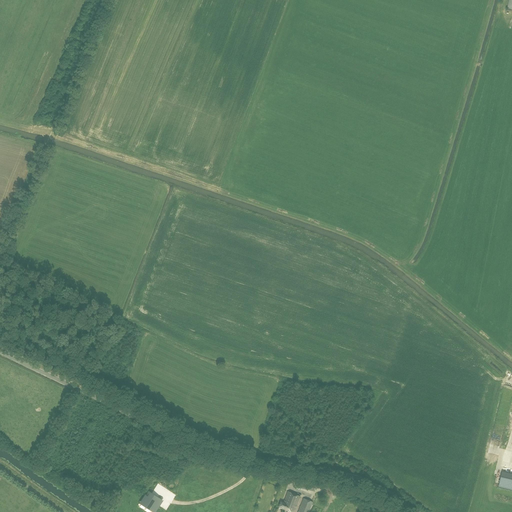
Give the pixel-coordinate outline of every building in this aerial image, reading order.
[(508,416),(511,395),(511,392),(504,391),(499,414),(508,416)] [(511,490),(511,478),(502,476),(499,487),(511,490)] [(315,487),(330,490),(331,485),(317,482),(315,487)] [(281,502),(279,507),(292,511),(294,511),(300,496),(288,492),(284,503),(281,502)] [(145,497),(143,501),(148,504),(146,506),(152,510),(153,508),(156,509),(159,504),(157,502),(159,499),(151,494),(148,498),(145,497)] [(297,511),(308,511),(313,502),(303,498),(297,511)]
